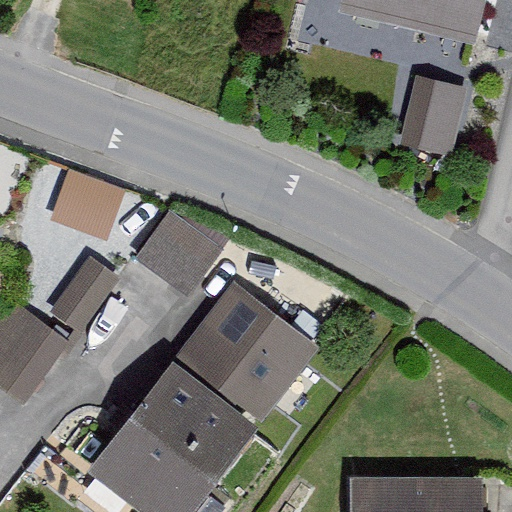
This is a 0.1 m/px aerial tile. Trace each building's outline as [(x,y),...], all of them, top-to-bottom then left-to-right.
[(478,0),(345,0),(345,1),(472,30),(478,0)] [(419,71),(400,137),(454,152),(473,86),(419,71)] [(112,236),(132,186),(75,164),(55,214),(112,236)] [(171,206),(136,255),(189,292),(223,243),(171,206)] [(89,252),(49,310),(79,331),(120,273),(89,252)] [(235,279),(180,350),(264,415),(320,344),(235,279)] [(12,298),(0,316),(0,382),(25,399),(68,335),(12,298)] [(192,511),(262,419),(173,354),(89,467),(149,511),(192,511)] [(482,511),(482,473),(350,472),(350,511),(482,511)]
